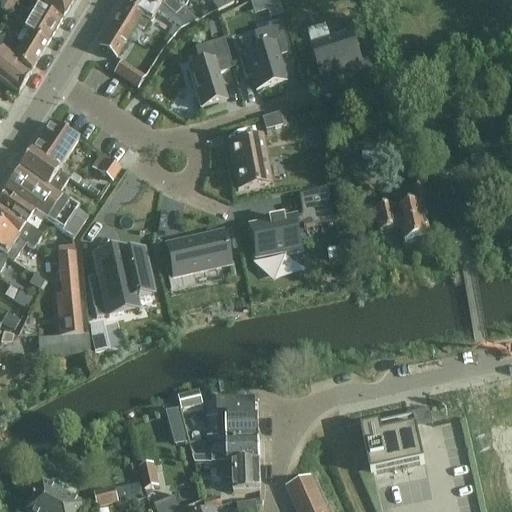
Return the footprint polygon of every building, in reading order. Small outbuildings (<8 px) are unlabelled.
[(73,0),(33,0),(63,17),(73,0)] [(152,0),(127,0),(123,8),(146,22),(148,23),(148,22),(151,23),(156,14),(179,30),(185,28),(183,26),(162,6),(152,0)] [(152,0),(162,6),(183,26),(193,21),(181,10),(180,11),(171,1),(172,0),(152,0)] [(22,33),(27,36),(46,46),(61,21),(37,8),(22,33)] [(123,8),(98,49),(118,61),(137,29),(142,32),(148,23),(146,22),(123,8)] [(250,79),(255,94),(285,84),(277,59),(289,55),(280,24),(266,28),(267,31),(253,35),(258,51),(243,55),(244,59),(238,62),(244,81),(250,79)] [(347,69),(352,85),(375,77),(370,61),(361,64),(352,34),(310,47),(319,78),(347,69)] [(13,58),(8,38),(7,35),(0,37),(0,51),(1,52),(0,52),(0,82),(17,96),(28,78),(22,74),(23,72),(16,67),(17,65),(19,67),(13,58)] [(22,45),(8,38),(13,58),(19,67),(31,74),(46,46),(27,36),(22,45)] [(187,70),(199,111),(225,103),(212,62),(187,70)] [(120,63),(112,75),(136,90),(144,79),(120,63)] [(60,170),(74,148),(77,143),(49,125),(29,155),(60,176),(63,172),(60,170)] [(228,146),(237,192),(269,186),(260,140),(228,146)] [(463,165),(456,142),(440,148),(447,170),(463,165)] [(29,155),(18,171),(57,198),(68,181),(60,176),(29,155)] [(119,171),(105,162),(97,173),(111,183),(119,171)] [(18,171),(5,191),(29,207),(27,210),(43,221),(52,227),(61,233),(71,239),(85,219),(76,213),(77,211),(57,198),(18,171)] [(394,207),(376,211),(374,206),(363,208),(367,226),(377,224),(379,235),(399,230),(398,227),(400,227),(404,245),(429,239),(424,217),(428,216),(421,187),(412,189),(416,207),(394,212),(394,207)] [(5,191),(0,198),(0,209),(35,232),(43,221),(27,210),(29,207),(5,191)] [(268,225),(248,228),(254,261),(285,255),(286,258),(302,255),(296,227),(303,225),(304,230),(334,224),(328,192),(297,197),(302,218),(295,219),(294,218),(281,220),(281,219),(267,222),(268,225)] [(0,229),(25,246),(32,251),(42,237),(35,232),(0,209),(0,229)] [(0,229),(0,255),(13,264),(18,256),(25,246),(0,229)] [(222,234),(164,247),(172,281),(229,268),(222,234)] [(60,297),(55,297),(60,338),(82,337),(75,271),(74,256),(73,256),(72,249),(57,251),(58,258),(57,258),(60,297)] [(99,289),(89,291),(95,320),(105,318),(106,319),(122,316),(138,312),(135,300),(153,296),(142,252),(125,256),(124,250),(112,253),(92,257),(99,289)] [(44,258),(39,266),(49,273),(53,265),(44,258)] [(44,284),(33,277),(29,285),(39,292),(44,284)] [(19,293),(13,304),(25,311),(31,301),(19,293)] [(0,325),(12,333),(19,322),(7,314),(0,325)] [(12,337),(2,334),(0,343),(0,344),(10,345),(12,337)] [(60,338),(37,340),(38,359),(89,356),(86,336),(82,337),(60,338)] [(18,361),(18,374),(45,375),(45,362),(18,361)] [(64,374),(64,362),(53,362),(52,373),(64,374)] [(202,406),(201,400),(199,394),(178,399),(180,407),(181,411),(202,406)] [(511,397),(473,406),(491,486),(511,481),(511,397)] [(258,439),(257,417),(254,417),(254,401),(218,402),(217,402),(218,441),(226,441),(226,440),(258,439)] [(178,411),(165,414),(174,446),(186,443),(178,411)] [(414,419),(360,430),(370,476),(424,465),(414,419)] [(259,462),(258,439),(226,440),(226,441),(227,456),(211,456),(211,458),(191,459),(193,466),(199,466),(212,464),(232,463),(232,462),(259,462)] [(260,494),(259,462),(232,462),(232,463),(212,464),(199,466),(212,465),(223,465),(224,484),(232,483),(233,495),(260,494)] [(158,488),(153,465),(140,468),(144,491),(158,488)] [(296,511),(325,511),(310,478),(286,489),(296,511)] [(80,511),(85,503),(41,482),(26,511),(80,511)] [(93,494),(97,510),(119,505),(115,488),(93,494)] [(153,507),(154,511),(180,511),(176,499),(153,507)] [(205,511),(207,511),(222,508),(220,499),(203,504),(205,511)] [(255,511),(254,502),(236,506),(236,511),(255,511)]
